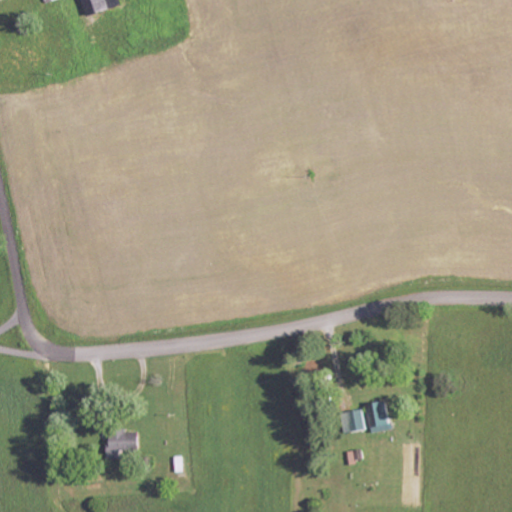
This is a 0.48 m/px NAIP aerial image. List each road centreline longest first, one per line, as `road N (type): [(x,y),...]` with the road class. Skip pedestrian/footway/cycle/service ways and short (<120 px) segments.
road 1 (residential): [(0,349),(123,355),(277,337),(422,304),(511,304)]
road 2 (residential): [(0,192),(21,307),(0,331)]
